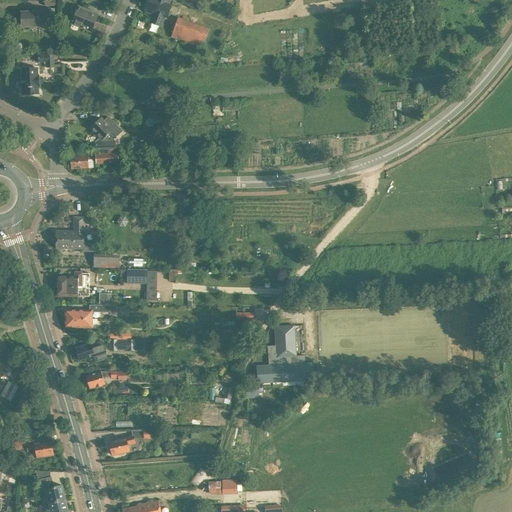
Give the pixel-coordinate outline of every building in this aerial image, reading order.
[(148,0),(145,10),(146,10),(145,12),(153,15),(150,23),(161,27),(165,17),(166,18),(170,5),(158,1),(158,0),(148,0)] [(96,15),(97,15),(98,15),(79,7),(72,23),(73,24),(73,21),(79,23),(78,26),(91,31),(95,22),(93,22),(96,15)] [(30,12),(21,12),(22,27),(39,27),(39,19),(54,19),(54,9),(30,9),(30,12)] [(185,21),(178,18),(171,37),(179,40),(186,21),(185,21)] [(37,69),(23,69),(23,77),(22,77),(23,86),(24,86),(24,94),(27,94),(27,95),(35,95),(35,94),(38,94),(37,86),(38,86),(38,76),(37,76),(37,69)] [(92,126),(91,127),(101,137),(96,142),(96,150),(115,149),(115,141),(113,139),(122,131),(109,118),(104,122),(100,119),(96,123),(94,122),(92,124),(92,126)] [(117,153),(71,156),(72,169),(88,167),(93,166),(93,160),(95,160),(96,164),(110,163),(110,165),(118,165),(117,153)] [(74,218),(74,232),(56,231),(56,249),(83,250),(83,251),(95,252),(95,244),(84,244),(84,218),(74,218)] [(118,268),(119,258),(94,257),(94,268),(118,268)] [(146,267),(146,259),(127,258),(127,267),(146,267)] [(129,284),(146,284),(147,284),(148,271),(128,270),(127,284),(129,284)] [(56,277),(56,286),(81,287),(87,288),(87,276),(81,276),(81,273),(75,273),(75,277),(56,277)] [(81,287),(56,286),(56,296),(81,297),(81,287)] [(65,310),(65,319),(92,319),(92,312),(117,313),(117,306),(90,305),(89,310),(65,310)] [(92,319),(65,319),(65,327),(92,328),(92,319)] [(269,366),(257,366),(258,383),(273,382),(273,386),(300,386),(306,385),(308,385),(307,380),(313,380),(312,363),(306,363),(305,363),(304,356),(296,356),(294,326),(275,327),(276,346),(268,346),(269,366)] [(112,329),(112,338),(130,338),(130,329),(112,329)] [(110,340),(110,351),(117,351),(117,349),(127,349),(127,351),(135,351),(135,340),(110,340)] [(102,341),(91,345),(91,343),(76,348),(80,360),(94,356),(96,361),(108,358),(102,341)] [(126,372),(101,372),(86,376),(88,383),(87,384),(88,386),(89,387),(90,389),(96,387),(96,388),(102,386),(102,385),(105,384),(103,379),(111,376),(111,378),(119,378),(119,380),(126,380),(126,372)] [(19,387),(8,381),(0,395),(11,401),(19,387)] [(225,399),(230,400),(233,389),(227,387),(223,398),(225,399)] [(24,431),(25,438),(36,436),(35,429),(24,431)] [(153,430),(143,430),(143,438),(153,438),(153,430)] [(118,440),(118,441),(109,443),(111,449),(110,450),(111,453),(112,453),(112,455),(129,451),(127,444),(134,442),(133,436),(118,440)] [(23,451),(21,441),(15,442),(16,453),(23,451)] [(34,444),(35,451),(36,457),(53,454),(51,442),(34,444)] [(43,504),(65,499),(62,485),(53,487),(51,477),(38,480),(39,484),(41,484),(42,489),(45,490),(47,497),(42,500),(43,504)] [(238,479),(223,480),(224,492),(239,491),(238,479)] [(67,511),(65,499),(43,504),(44,508),(50,509),(50,511),(67,511)] [(122,511),(159,511),(158,502),(137,506),(137,507),(122,510),(122,511)]
